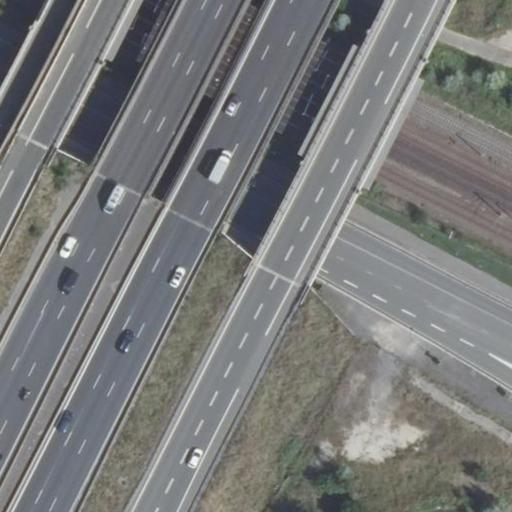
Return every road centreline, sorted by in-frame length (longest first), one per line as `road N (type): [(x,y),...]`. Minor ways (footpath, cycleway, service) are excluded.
road 1 (trunk): [(40,511),(299,0)]
road 2 (trunk): [(155,511),(413,0)]
road 3 (trunk): [(214,0),(0,426)]
road 4 (secondary): [(0,66),(392,265)]
road 5 (trunk): [(104,0),(0,213)]
road 6 (trunk): [(392,265),(511,379)]
road 7 (secondary): [(392,265),(511,339)]
road 8 (secondary): [(511,315),(392,265)]
